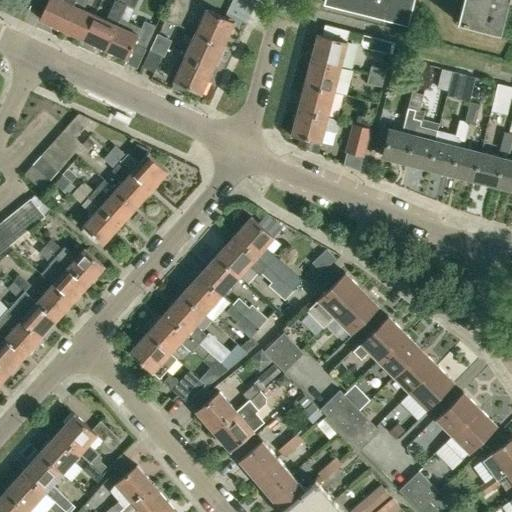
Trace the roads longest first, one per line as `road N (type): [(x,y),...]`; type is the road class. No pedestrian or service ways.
road 1 (residential): [(487,247),(241,148)]
road 2 (residential): [(78,342),(223,180),(241,148)]
road 3 (residential): [(228,511),(78,342)]
road 4 (residential): [(241,148),(36,53)]
road 5 (residential): [(241,148),(283,0)]
road 6 (residential): [(511,359),(481,306),(487,247)]
